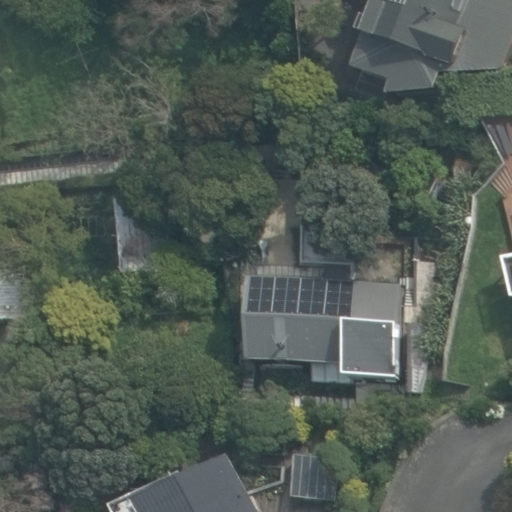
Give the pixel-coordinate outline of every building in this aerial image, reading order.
[(401,87),(397,100),(444,94),(449,78),(509,69),(511,61),(511,0),(385,0),(383,8),(379,21),(374,19),(368,39),(373,40),(362,74),(401,87)] [(192,196),(120,201),(125,277),(197,272),(192,196)] [(333,261),(230,249),(219,347),(322,358),(333,261)] [(0,322),(44,318),(40,280),(0,283),(0,322)] [(296,498),(341,502),(345,460),(300,456),(296,498)] [(263,511),(237,459),(144,506),(146,511),(263,511)]
